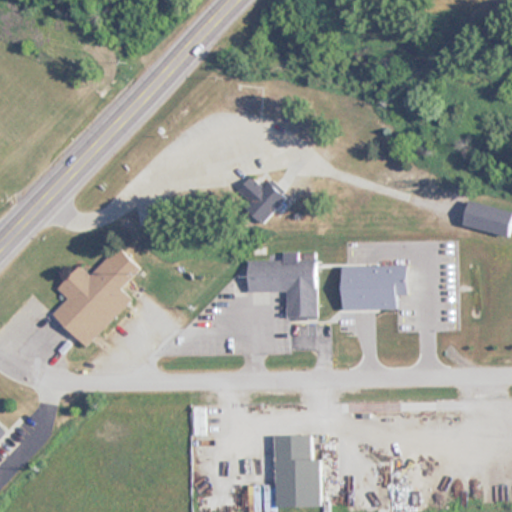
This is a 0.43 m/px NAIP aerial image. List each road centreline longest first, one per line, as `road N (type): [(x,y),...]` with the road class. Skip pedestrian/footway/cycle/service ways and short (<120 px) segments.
road 1 (residential): [(0,361),(82,382),(511,373)]
road 2 (primary): [(0,240),(232,0)]
